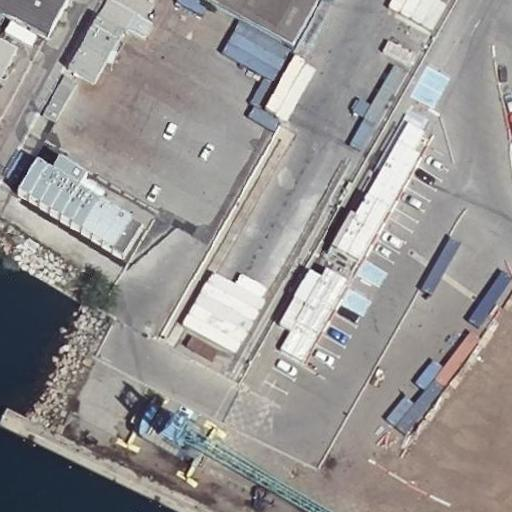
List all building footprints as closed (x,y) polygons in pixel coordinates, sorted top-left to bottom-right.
[(0,0),(0,12),(49,40),(69,0),(0,0)] [(201,0),(294,50),(321,0),(201,0)] [(0,47),(0,81),(15,55),(0,47)] [(194,302),(170,346),(222,374),(246,330),(194,302)] [(429,511),(511,511),(511,507),(444,479),(429,511)]
